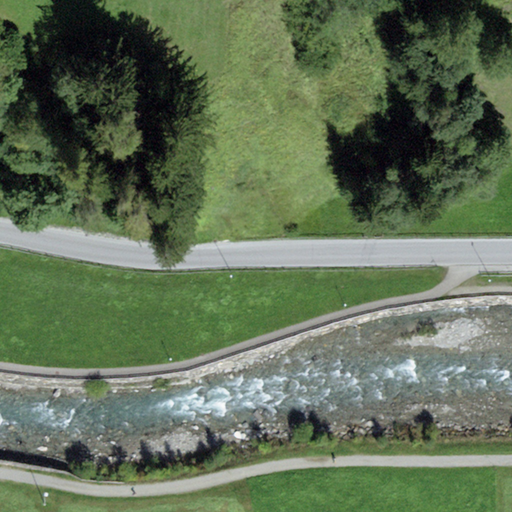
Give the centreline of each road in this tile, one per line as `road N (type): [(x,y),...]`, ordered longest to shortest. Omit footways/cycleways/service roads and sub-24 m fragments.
road 1 (track): [(511,461),(306,460),(160,489),(97,491),(0,473)]
road 2 (tertiary): [(0,231),(138,254),(511,251)]
